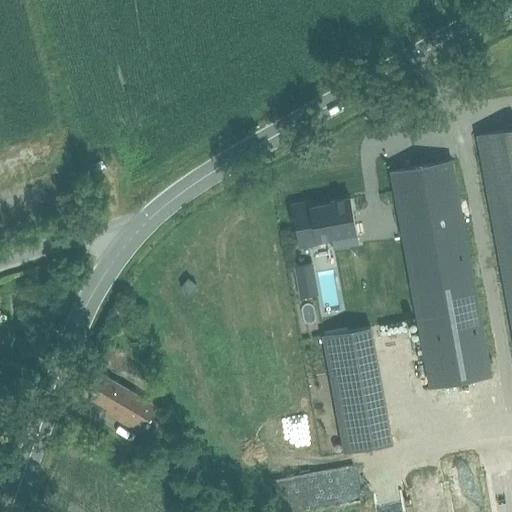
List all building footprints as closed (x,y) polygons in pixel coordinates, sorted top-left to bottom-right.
[(511,130),(478,136),(511,342),(511,130)] [(454,158),(393,169),(433,390),(495,379),(454,158)] [(103,161),(90,167),(94,175),(107,169),(103,161)] [(352,195),(296,205),(305,253),(361,243),(352,195)] [(371,326),(319,336),(342,455),(394,445),(371,326)] [(74,393),(142,435),(159,408),(90,366),(74,393)]
